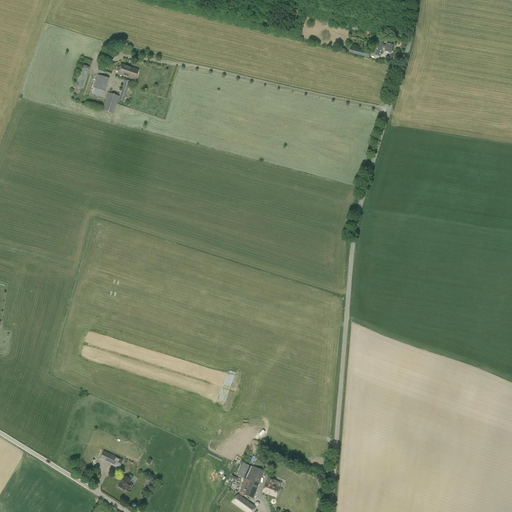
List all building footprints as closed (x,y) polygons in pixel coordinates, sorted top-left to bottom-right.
[(387,43),(386,45),(384,45),(384,43),(375,41),(373,54),(380,57),(382,48),(385,49),(385,52),(388,52),(391,53),(393,45),(387,43)] [(349,53),(369,57),(370,54),(370,52),(350,48),(349,53)] [(83,89),(92,61),(82,58),(74,86),(83,89)] [(135,80),(138,70),(132,68),(121,64),(117,74),(129,78),(131,78),(135,80)] [(103,98),(109,78),(97,75),(91,94),(103,98)] [(118,100),(123,102),(128,88),(130,81),(125,80),(118,100)] [(117,100),(119,96),(108,93),(102,110),(113,114),(116,105),(117,100)] [(100,455),(98,463),(118,469),(121,461),(100,455)] [(257,461),(263,467),(267,464),(261,458),(257,461)] [(241,492),(248,495),(253,498),(264,471),(252,466),(247,479),(245,478),(242,488),(243,489),(241,492)] [(124,490),(126,488),(129,490),(132,485),(129,483),(131,480),(124,476),(118,486),(124,490)] [(268,478),(263,492),(276,497),(280,487),(274,485),(276,481),(268,478)] [(247,511),(250,511),(255,506),(238,494),(233,501),(247,511)]
